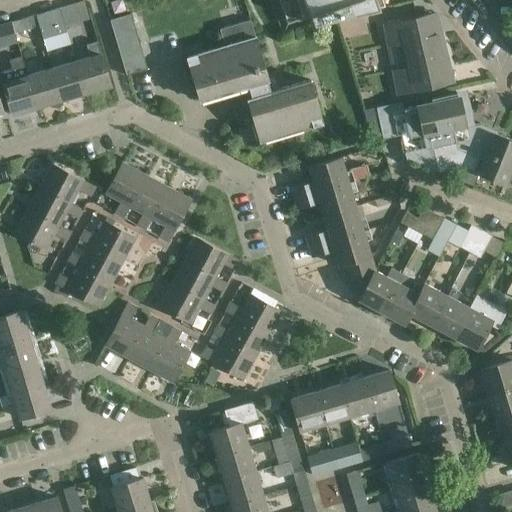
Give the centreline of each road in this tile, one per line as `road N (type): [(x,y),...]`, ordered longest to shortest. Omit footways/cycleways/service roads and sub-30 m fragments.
road 1 (residential): [(484,511),(438,360),(291,296),(256,179),(129,116),(0,154)]
road 2 (residential): [(195,511),(172,439),(156,430),(0,472)]
